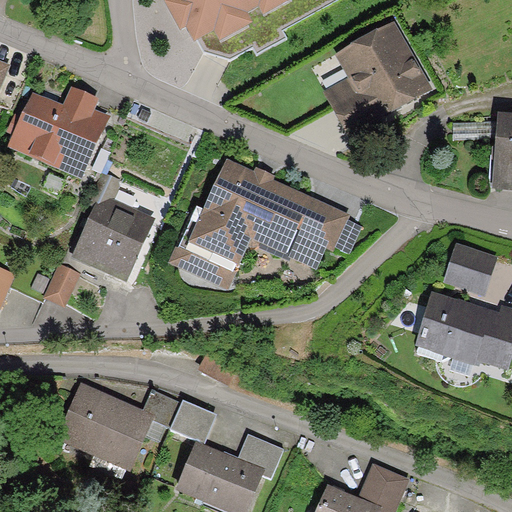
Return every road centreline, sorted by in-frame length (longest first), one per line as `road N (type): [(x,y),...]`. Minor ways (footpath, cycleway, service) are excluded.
road 1 (residential): [(0,365),(152,372),(507,511)]
road 2 (residential): [(0,337),(305,312),(340,290),(419,204)]
road 3 (residential): [(419,204),(121,76)]
road 4 (residential): [(121,76),(0,27)]
